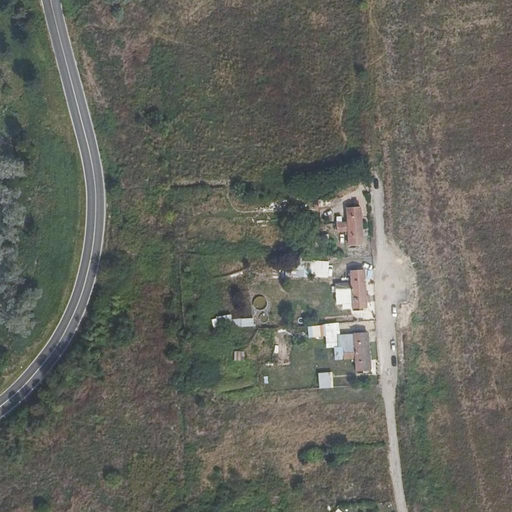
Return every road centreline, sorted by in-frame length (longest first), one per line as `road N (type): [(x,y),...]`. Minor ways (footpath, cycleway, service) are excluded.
road 1 (trunk): [(54,16),(92,161),(95,234),(69,324),(0,405)]
road 2 (unclassified): [(402,511),(386,378),(378,184)]
road 3 (unknown): [(376,131),(372,0)]
